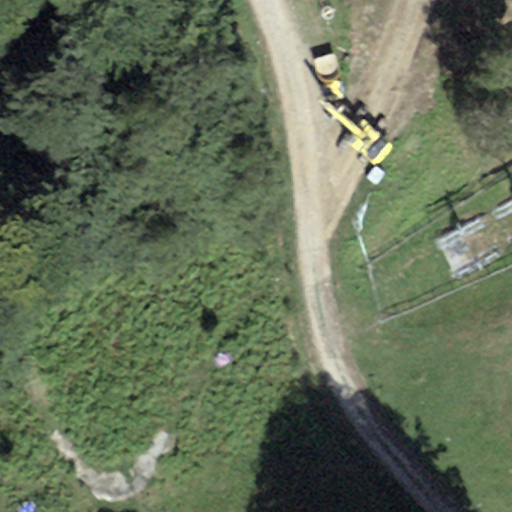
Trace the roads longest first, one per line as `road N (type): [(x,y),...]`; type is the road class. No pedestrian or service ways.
road 1 (track): [(0,274),(31,344),(44,413),(94,496),(127,505),(167,479),(181,434),(233,342),(281,281),(313,212)]
road 2 (track): [(313,212),(331,340),(349,395),(440,511)]
road 3 (track): [(268,0),(313,212)]
